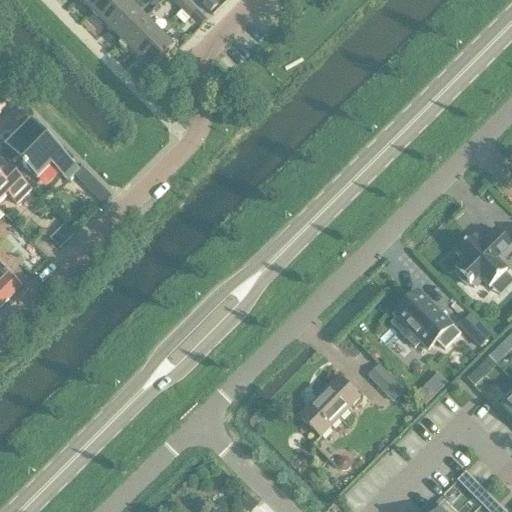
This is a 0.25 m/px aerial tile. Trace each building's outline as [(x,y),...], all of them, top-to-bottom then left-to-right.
[(79,0),(93,14),(107,0),(79,0)] [(108,29),(131,5),(125,0),(107,0),(93,14),(108,29)] [(184,13),(191,5),(185,0),(180,0),(176,5),(184,13)] [(211,0),(204,7),(212,14),(219,7),(211,0)] [(122,43),(146,20),(131,5),(108,29),(122,43)] [(191,5),(184,13),(191,20),(199,12),(191,5)] [(137,58),(160,34),(146,20),(122,43),(137,58)] [(160,34),(137,58),(152,73),(175,50),(160,34)] [(11,166),(17,159),(25,168),(24,168),(27,171),(28,170),(38,180),(52,166),(69,183),(74,179),(85,189),(94,180),(83,169),(80,172),(32,125),(24,133),(26,134),(18,141),(17,140),(7,150),(1,156),(11,166)] [(0,206),(9,197),(18,207),(33,192),(3,162),(0,164),(0,206)] [(85,189),(104,209),(104,208),(113,199),(94,180),(85,189)] [(50,242),(60,252),(73,239),(63,229),(50,242)] [(499,268),(511,255),(511,249),(496,233),(480,249),(473,242),(457,258),(464,265),(456,273),(458,275),(455,277),(467,290),(468,288),(470,290),(472,288),(475,292),(483,284),(490,292),(507,275),(499,268)] [(8,275),(0,283),(0,310),(22,289),(8,275)] [(418,295),(394,318),(406,330),(400,335),(415,350),(420,344),(428,352),(437,344),(445,352),(460,337),(418,295)] [(471,317),(459,329),(478,348),(490,337),(471,317)] [(511,349),(506,343),(497,353),(504,360),(511,351),(511,349)] [(405,394),(379,369),(367,380),(393,406),(405,394)] [(477,373),(467,382),(474,389),(484,380),(477,373)] [(360,401),(339,380),(299,419),(320,441),(360,401)] [(426,387),(415,398),(424,408),(436,397),(426,387)] [(511,395),(500,407),(511,418),(511,395)] [(341,460),(337,464),(337,469),(341,473),(347,473),(351,469),(350,463),(346,459),(341,460)] [(481,490),(472,499),(482,508),(490,500),(481,490)] [(246,496),(238,505),(245,511),(253,511),(258,508),(258,507),(246,496)] [(490,500),(482,508),(485,511),(497,511),(500,510),(490,500)]
